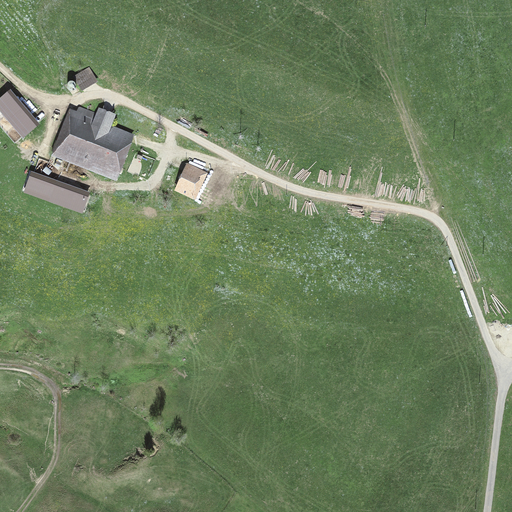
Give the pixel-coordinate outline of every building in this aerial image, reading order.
[(88,71),(73,79),(79,90),(94,82),(88,71)] [(0,111),(23,138),(40,123),(10,89),(0,97),(0,111)] [(111,173),(124,140),(105,133),(111,117),(97,111),(96,116),(77,108),(72,120),(65,117),(52,150),(111,173)] [(187,164),(174,191),(193,200),(206,173),(187,164)] [(86,194),(53,183),(47,201),(80,211),(86,194)]
